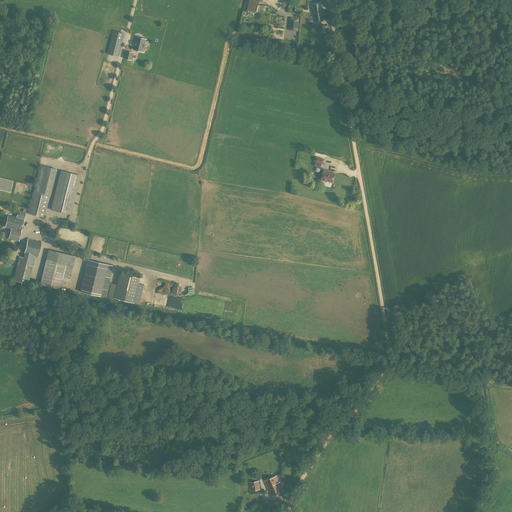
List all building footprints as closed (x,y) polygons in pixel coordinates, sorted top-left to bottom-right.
[(257,11),(259,0),(249,0),(247,11),(257,11)] [(313,13),(314,21),(324,19),(323,12),(322,12),(320,3),(312,4),(314,13),(313,13)] [(293,28),(293,30),(297,31),(298,19),(291,18),(290,27),(293,28)] [(108,53),(118,56),(124,34),(114,31),(108,53)] [(134,49),(143,51),(146,39),(137,37),(134,49)] [(124,58),(131,60),(133,52),(126,51),(124,58)] [(315,162),(314,166),(322,168),(323,164),(324,159),(316,156),(315,162)] [(56,169),(40,165),(28,213),(44,217),(56,169)] [(324,181),(324,180),(332,182),(335,174),(327,172),(327,171),(324,170),(321,180),(324,181)] [(61,171),(51,209),(70,214),(80,176),(61,171)] [(5,227),(11,228),(8,239),(18,241),(25,213),(18,211),(16,218),(8,216),(5,227)] [(30,279),(35,256),(38,257),(41,242),(29,239),(26,250),(22,263),(19,262),(18,267),(15,281),(28,284),(30,279)] [(70,279),(75,257),(49,250),(40,285),(60,289),(63,277),(70,279)] [(104,280),(106,272),(108,265),(88,259),(86,267),(80,291),(100,296),(104,280)] [(163,285),(167,285),(167,288),(170,288),(169,292),(179,294),(180,283),(163,281),(163,285)] [(264,481),(271,497),(283,492),(279,482),(277,476),(264,481)] [(249,482),(251,491),(260,489),(259,481),(249,482)]
